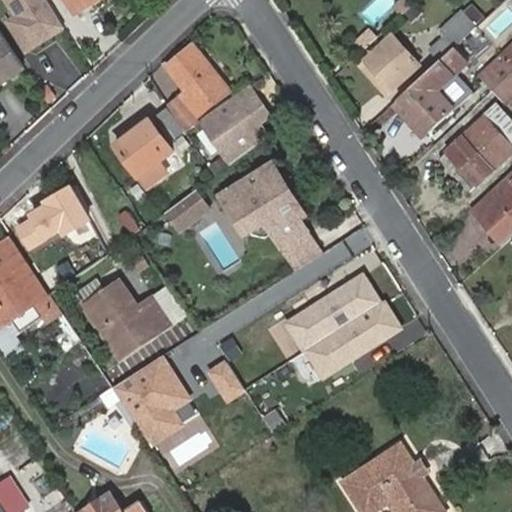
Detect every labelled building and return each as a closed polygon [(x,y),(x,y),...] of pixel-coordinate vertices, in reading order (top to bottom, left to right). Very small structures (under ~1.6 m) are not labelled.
[(0,0),(0,33),(4,33),(8,32),(15,29),(24,45),(46,31),(25,0),(0,0)] [(68,0),(75,12),(93,0),(68,0)] [(455,49),(479,27),(465,13),(442,34),(455,49)] [(367,61),(394,92),(421,71),(394,38),(367,61)] [(168,68),(186,91),(176,99),(192,122),(230,93),(196,46),(168,68)] [(468,63),(455,49),(400,99),(430,133),(453,111),(436,92),(468,63)] [(467,89),(481,104),(496,90),(511,75),(511,50),(505,57),(503,55),(467,89)] [(389,96),(394,92),(367,61),(362,65),(389,96)] [(511,75),(496,90),(509,105),(511,102),(511,75)] [(201,122),(230,163),(231,162),(268,136),(260,124),(251,112),(263,104),(251,87),(201,122)] [(400,99),(393,106),(423,139),(430,133),(400,99)] [(271,116),(263,104),(251,112),(260,124),(271,116)] [(485,118),(441,160),(472,194),(511,156),(511,124),(496,107),(485,118)] [(119,145),(149,184),(169,168),(162,159),(174,149),(152,119),(119,145)] [(276,161),(225,193),(248,229),(267,217),(284,244),(309,228),(302,217),(295,205),(301,201),(276,161)] [(511,177),(469,217),(499,250),(511,240),(485,212),(511,187),(511,177)] [(184,197),(196,213),(216,198),(203,182),(184,197)] [(511,240),(511,239),(511,187),(485,212),(511,240)] [(301,201),(295,205),(302,217),(308,213),(301,201)] [(35,267),(53,292),(61,286),(42,256),(82,230),(72,214),(63,220),(55,207),(17,232),(39,265),(35,267)] [(309,228),(284,244),(299,268),(324,252),(309,228)] [(0,245),(0,283),(28,265),(11,238),(0,245)] [(0,328),(49,297),(28,265),(0,283),(0,328)] [(233,278),(241,291),(261,279),(253,266),(233,278)] [(363,271),(284,323),(304,353),(384,303),(363,271)] [(86,305),(122,357),(171,324),(154,298),(140,307),(121,281),(86,305)] [(387,301),(384,303),(304,353),(322,383),(405,331),(387,301)] [(185,429),(173,413),(193,399),(163,356),(117,388),(159,447),(185,429)] [(411,440),(353,478),(374,511),(376,511),(399,498),(408,511),(453,511),(456,510),(432,473),(424,460),(411,440)] [(431,455),(424,460),(432,473),(440,468),(431,455)] [(22,511),(31,506),(12,477),(0,484),(0,495),(11,511),(22,511)] [(113,492),(81,511),(151,511),(143,500),(127,511),(113,492)]
